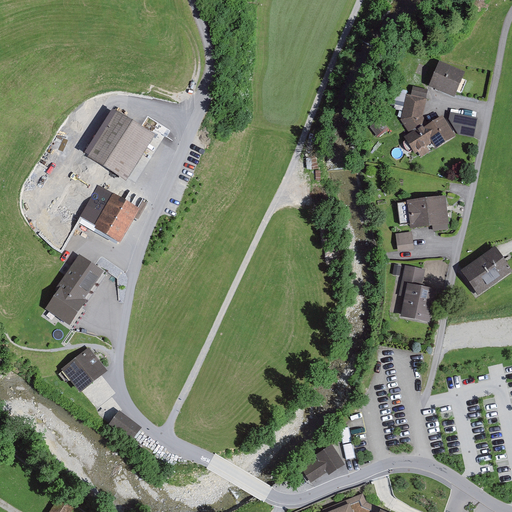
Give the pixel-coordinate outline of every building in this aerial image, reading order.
[(460,74),(437,66),(427,89),(450,98),(460,74)] [(422,117),(425,103),(410,99),(402,121),(407,133),(426,123),(422,117)] [(451,133),(474,138),(478,120),(456,115),(451,133)] [(85,161),(124,184),(150,140),(112,117),(85,161)] [(451,139),(441,119),(403,140),(412,156),(417,154),(420,159),(434,152),(432,148),(451,139)] [(97,190),(77,221),(115,245),(134,214),(97,190)] [(443,200),(398,205),(400,226),(406,225),(407,230),(445,226),(443,200)] [(395,238),(396,253),(412,251),(410,236),(395,238)] [(493,252),(459,275),(475,300),(511,274),(493,252)] [(49,311),(71,326),(84,307),(82,302),(99,277),(79,263),(61,289),(64,290),(49,311)] [(424,273),(404,268),(395,312),(400,314),(398,321),(425,327),(433,293),(420,291),(424,273)] [(107,375),(89,352),(63,372),(80,395),(107,375)] [(140,429),(120,415),(110,428),(131,443),(140,429)] [(356,453),(352,439),(346,441),(349,455),(356,453)] [(304,469),(312,482),(342,463),(332,448),(315,458),(317,461),(304,469)] [(378,511),(359,504),(356,495),(316,511),(378,511)]
